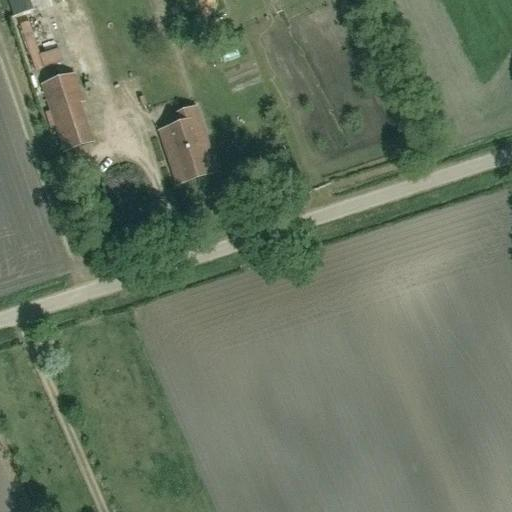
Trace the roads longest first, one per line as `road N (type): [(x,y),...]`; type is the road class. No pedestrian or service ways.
road 1 (unclassified): [(0,318),(511,154)]
road 2 (track): [(14,313),(101,511)]
